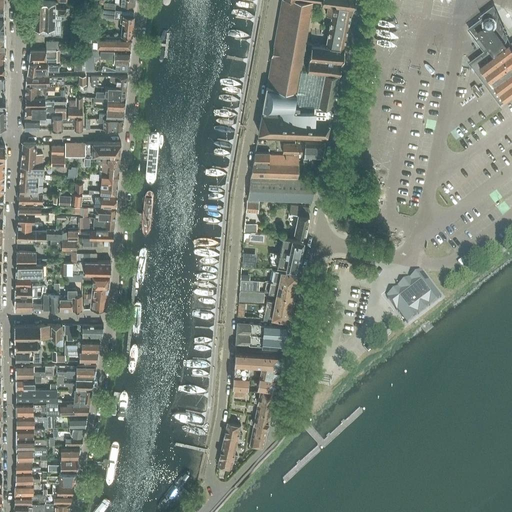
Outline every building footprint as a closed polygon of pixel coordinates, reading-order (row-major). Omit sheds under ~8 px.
[(33,0),(32,27),(55,27),(55,17),(61,17),(61,15),(67,15),(67,8),(56,8),(56,1),(35,0),(33,0)] [(332,105),(339,74),(339,72),(344,47),(341,46),(341,45),(344,46),(353,0),(281,0),(267,85),(262,112),(258,132),(326,135),(330,115),(329,115),(332,105)] [(134,12),(121,11),(115,10),(104,9),(103,16),(116,17),(121,18),(120,21),(122,22),(121,36),(132,36),(134,15),(134,12)] [(490,46),(469,62),(501,104),(511,95),(511,46),(510,43),(508,45),(495,28),(500,25),(490,12),(469,28),(478,41),(483,37),(490,46)] [(89,36),(97,36),(98,36),(98,28),(88,28),(89,36)] [(88,36),(87,48),(100,49),(130,49),(132,36),(121,36),(98,36),(97,36),(89,36),(88,36)] [(56,48),(46,48),(31,49),(29,60),(48,60),(56,60),(56,48)] [(94,70),(94,61),(97,60),(99,58),(99,56),(104,56),(114,56),(114,61),(118,61),(118,64),(116,64),(115,71),(128,71),(130,49),(100,49),(87,48),(86,56),(86,70),(94,70)] [(82,70),(82,59),(74,60),(74,70),(82,70)] [(48,61),(48,60),(29,60),(27,71),(59,71),(59,65),(48,65),(48,61)] [(26,76),(26,85),(55,85),(65,85),(65,83),(65,76),(26,76)] [(109,87),(116,87),(126,87),(128,76),(110,76),(109,87)] [(476,87),(467,78),(463,83),(472,91),(476,87)] [(55,90),(55,85),(26,85),(25,97),(45,96),(46,96),(46,89),(55,90)] [(105,91),(96,91),(96,93),(96,97),(104,97),(108,97),(115,98),(125,98),(126,87),(116,87),(109,87),(106,86),(105,91)] [(26,97),(25,105),(61,105),(66,105),(66,100),(45,100),(45,96),(25,97),(26,97)] [(75,96),(76,106),(68,106),(68,117),(75,117),(82,117),(83,117),(82,97),(83,96),(75,96)] [(125,98),(115,98),(108,97),(107,108),(124,108),(125,98)] [(66,105),(61,105),(25,105),(25,115),(31,116),(31,115),(46,116),(46,110),(55,111),(55,110),(62,110),(62,116),(66,116),(66,105)] [(99,114),(99,118),(123,119),(124,108),(107,108),(106,114),(99,114)] [(75,121),(75,117),(68,117),(66,116),(62,116),(51,116),(51,118),(52,118),(52,122),(52,129),(62,129),(62,122),(75,121)] [(25,117),(24,129),(39,129),(39,121),(52,122),(52,118),(51,118),(40,117),(25,117)] [(122,129),(123,119),(99,118),(97,118),(97,122),(104,122),(104,128),(122,129)] [(161,132),(150,131),(145,183),(156,184),(161,132)] [(324,141),(305,141),(295,140),(295,143),(295,153),(304,154),(304,155),(303,155),(303,159),(311,159),(311,161),(311,163),(312,164),(314,165),(319,165),(324,141)] [(23,142),(21,165),(42,166),(42,153),(36,153),(36,142),(23,142)] [(65,154),(85,155),(86,142),(65,142),(65,154)] [(120,155),(121,142),(86,142),(85,155),(92,155),(103,155),(120,155)] [(284,142),(283,152),(295,153),(295,143),(284,142)] [(64,153),(64,144),(51,145),(51,153),(64,153)] [(255,151),(250,176),(298,178),(299,155),(270,153),(270,152),(255,151)] [(65,166),(65,154),(51,154),(51,166),(65,166)] [(119,165),(120,155),(103,155),(92,155),(91,164),(100,164),(119,165)] [(102,167),(101,174),(118,174),(119,165),(100,164),(100,166),(102,167)] [(21,165),(21,175),(36,175),(36,174),(39,174),(44,174),(44,166),(42,166),(21,165)] [(90,178),(101,178),(100,184),(117,185),(118,174),(101,174),(90,173),(90,178)] [(36,174),(36,175),(21,175),(20,192),(38,193),(39,174),(36,174)] [(312,201),(317,179),(298,178),(250,176),(247,199),(246,211),(258,212),(259,199),(304,202),(309,201),(312,201)] [(83,183),(76,182),(75,191),(83,191),(83,183)] [(116,195),(117,185),(100,184),(100,190),(89,189),(89,194),(100,194),(101,194),(116,195)] [(152,238),(156,191),(146,190),(142,237),(152,238)] [(42,193),(38,193),(20,192),(19,202),(42,202),(42,193)] [(74,193),(73,204),(85,205),(85,202),(84,202),(84,194),(74,193)] [(101,200),(90,200),(90,204),(116,206),(116,195),(101,194),(101,200)] [(71,195),(59,195),(59,203),(70,204),(71,195)] [(308,206),(309,201),(304,202),(304,205),(291,202),(288,217),(290,217),(289,220),(296,221),(294,231),(305,234),(309,214),(307,214),(309,206),(308,206)] [(80,216),(83,216),(90,217),(91,207),(80,207),(80,213),(80,216)] [(102,207),(101,217),(115,218),(116,208),(102,207)] [(31,228),(42,228),(42,223),(41,221),(34,221),(35,212),(18,211),(17,228),(31,228)] [(114,228),(115,218),(101,217),(94,217),(93,221),(94,221),(94,227),(114,228)] [(68,239),(68,229),(62,232),(46,232),(46,228),(42,228),(31,228),(17,228),(17,238),(46,238),(51,238),(61,239),(66,239),(68,239)] [(78,229),(68,229),(68,239),(78,238),(78,232),(78,229)] [(90,229),(86,229),(86,232),(86,233),(90,234),(90,238),(97,238),(113,238),(114,230),(96,230),(90,229)] [(434,247),(442,243),(438,236),(430,240),(434,247)] [(280,253),(270,251),(270,254),(272,254),(270,265),(298,270),(304,240),(283,237),(282,237),(283,237),(281,249),(280,248),(280,249),(281,249),(280,253)] [(62,248),(61,239),(51,238),(51,248),(62,248)] [(78,238),(68,239),(66,239),(61,239),(62,248),(62,250),(71,250),(71,260),(84,260),(83,253),(77,253),(77,239),(78,239),(78,238)] [(136,284),(144,284),(147,249),(139,248),(136,284)] [(17,262),(17,263),(44,262),(49,262),(49,258),(36,258),(36,250),(17,250),(16,262),(17,262)] [(68,274),(77,274),(78,274),(82,274),(109,274),(111,260),(97,260),(90,260),(84,260),(71,260),(59,261),(60,274),(68,274)] [(16,273),(30,273),(38,274),(44,273),(44,262),(17,263),(16,273)] [(298,273),(280,270),(276,269),(272,269),(270,280),(271,280),(274,281),(295,285),(298,273)] [(387,295),(386,296),(388,298),(387,298),(388,299),(389,299),(396,309),(396,310),(397,310),(407,323),(408,322),(407,322),(417,314),(418,315),(419,314),(418,313),(428,305),(429,306),(430,305),(429,305),(440,297),(440,298),(441,297),(420,270),(419,270),(421,272),(400,289),(398,286),(397,286),(398,288),(388,296),(387,295)] [(38,280),(38,274),(30,273),(30,274),(16,274),(15,285),(31,285),(31,280),(38,280)] [(92,278),(92,286),(108,284),(109,274),(82,274),(82,278),(92,278)] [(240,288),(265,290),(266,280),(241,279),(240,288)] [(295,285),(274,281),(271,280),(270,285),(268,284),(268,286),(270,286),(269,292),(276,293),(293,296),(295,285)] [(107,296),(108,284),(92,286),(92,287),(84,288),(84,293),(84,297),(107,296)] [(15,285),(15,296),(32,296),(37,296),(37,285),(32,285),(31,285),(15,285)] [(77,287),(73,287),(67,287),(68,295),(73,295),(73,309),(82,309),(82,294),(77,293),(77,287)] [(265,292),(240,290),(239,300),(264,301),(265,292)] [(266,303),(270,304),(291,308),(293,296),(276,293),(274,300),(267,299),(266,303)] [(60,295),(60,294),(43,294),(43,302),(43,310),(60,309),(60,295)] [(60,309),(73,309),(73,295),(68,295),(60,295),(60,309)] [(15,310),(32,309),(42,309),(42,302),(32,303),(32,296),(15,296),(15,310)] [(106,308),(107,296),(84,297),(84,301),(91,301),(90,308),(106,308)] [(144,326),(146,298),(136,298),(134,326),(144,326)] [(291,308),(270,304),(266,303),(263,317),(267,318),(267,315),(288,319),(291,308)] [(235,343),(283,347),(286,325),(237,320),(235,343)] [(15,324),(15,337),(38,337),(51,338),(51,324),(40,324),(15,324)] [(62,324),(51,324),(51,338),(57,338),(57,343),(57,344),(62,344),(62,324)] [(66,333),(66,339),(73,340),(73,324),(65,324),(65,333),(66,333)] [(102,339),(104,324),(83,324),(83,339),(100,339),(102,339)] [(142,333),(132,332),(130,360),(140,361),(142,333)] [(38,348),(38,337),(15,337),(15,349),(33,349),(41,348),(38,348)] [(98,350),(100,339),(83,339),(78,339),(78,345),(65,345),(65,350),(98,350)] [(33,349),(33,355),(33,360),(41,360),(41,348),(33,349)] [(248,373),(259,374),(257,388),(261,389),(274,391),(276,380),(278,370),(282,352),(271,351),(235,348),(233,376),(232,388),(240,388),(245,389),(247,389),(248,373)] [(33,355),(33,349),(15,349),(15,350),(16,361),(30,360),(30,355),(33,355)] [(64,355),(80,354),(80,360),(96,360),(98,350),(65,350),(64,355)] [(34,371),(34,365),(16,365),(16,376),(42,376),(54,376),(54,365),(45,365),(45,371),(34,371)] [(74,376),(77,375),(94,375),(96,365),(76,365),(76,370),(67,370),(67,377),(74,377),(74,376)] [(41,382),(42,376),(16,376),(16,388),(36,388),(35,382),(41,382)] [(68,389),(74,388),(92,388),(94,377),(76,377),(76,383),(64,383),(64,377),(57,377),(57,383),(57,387),(68,388),(68,389)] [(207,395),(208,387),(180,385),(179,392),(207,395)] [(16,403),(47,403),(58,402),(56,401),(57,388),(50,388),(36,388),(16,388),(16,403)] [(60,416),(69,415),(87,415),(89,401),(92,388),(74,388),(74,402),(58,402),(47,403),(47,410),(47,415),(60,415),(60,416)] [(272,403),(274,392),(260,389),(260,391),(258,398),(255,397),(255,399),(272,403)] [(270,413),(272,403),(255,399),(254,402),(258,402),(257,406),(256,411),(270,413)] [(41,410),(47,410),(47,403),(16,403),(17,414),(34,414),(34,408),(41,408),(41,410)] [(270,413),(256,411),(254,419),(251,418),(251,420),(268,424),(270,413)] [(85,426),(87,415),(69,415),(69,421),(63,421),(64,426),(72,426),(85,426),(85,425),(85,426)] [(34,416),(16,416),(16,427),(34,426),(34,421),(43,421),(43,427),(44,427),(48,427),(48,416),(34,416)] [(235,423),(227,421),(225,432),(242,436),(243,434),(240,433),(242,424),(240,424),(241,420),(236,420),(235,423)] [(252,429),(252,432),(265,435),(268,424),(251,420),(250,423),(253,424),(252,429)] [(71,430),(58,430),(58,435),(83,436),(85,426),(72,426),(71,430)] [(16,427),(16,438),(34,438),(34,433),(44,433),(44,427),(43,427),(34,428),(16,427)] [(242,438),(242,436),(225,432),(222,443),(236,446),(238,438),(242,438)] [(262,445),(263,443),(264,443),(265,435),(252,432),(249,445),(259,448),(261,446),(261,445),(262,445)] [(83,436),(58,435),(58,436),(65,436),(66,444),(82,444),(83,436)] [(16,438),(16,448),(34,448),(34,442),(40,442),(40,443),(43,443),(46,443),(46,438),(43,438),(34,438),(16,438)] [(120,445),(111,443),(104,487),(113,488),(120,445)] [(222,443),(220,454),(237,458),(238,455),(234,454),(236,446),(222,443)] [(61,453),(61,458),(78,457),(80,446),(61,447),(61,453)] [(202,460),(203,452),(171,446),(169,453),(202,460)] [(16,448),(16,449),(17,459),(33,458),(34,454),(41,453),(41,459),(47,459),(47,453),(47,448),(34,448),(16,448)] [(237,460),(237,458),(220,454),(218,464),(225,466),(232,468),(234,459),(237,460)] [(58,464),(49,464),(49,470),(59,470),(76,470),(78,457),(61,458),(60,458),(60,460),(58,460),(58,464)] [(16,471),(33,471),(40,471),(40,466),(32,466),(32,460),(16,460),(16,471)] [(165,511),(195,472),(186,466),(156,506),(165,511)] [(75,481),(76,470),(59,470),(59,474),(47,475),(47,479),(42,479),(42,481),(47,480),(47,481),(59,481),(75,481)] [(15,483),(40,483),(40,477),(33,477),(33,471),(16,471),(15,483)] [(53,483),(53,493),(72,492),(74,482),(53,483)] [(39,488),(40,483),(15,483),(15,494),(33,494),(34,488),(39,488)] [(45,493),(46,494),(46,500),(46,502),(55,502),(55,503),(71,502),(72,492),(53,493),(45,493)] [(39,500),(46,500),(46,494),(33,494),(15,494),(14,503),(32,503),(32,499),(39,498),(39,500)] [(100,500),(92,511),(103,511),(108,505),(100,500)] [(45,502),(44,503),(45,511),(50,511),(68,511),(71,502),(55,503),(55,502),(46,502),(45,502)] [(13,511),(44,511),(45,511),(44,503),(32,503),(14,503),(13,511)]
